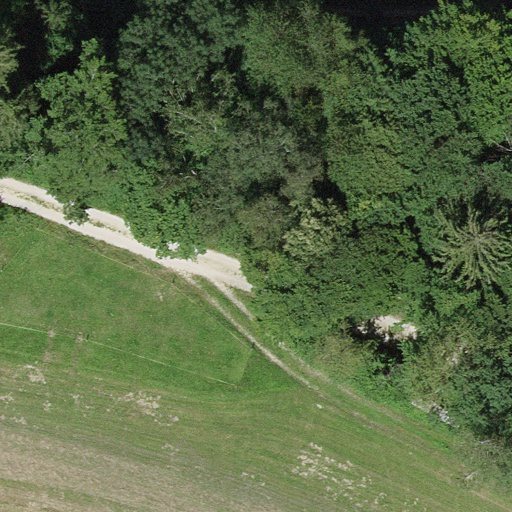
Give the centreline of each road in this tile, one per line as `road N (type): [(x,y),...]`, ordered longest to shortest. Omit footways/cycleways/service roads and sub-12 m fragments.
road 1 (track): [(511,480),(330,385),(188,269)]
road 2 (track): [(511,343),(334,296),(188,269)]
road 3 (track): [(218,0),(352,13),(468,14),(511,6)]
road 4 (track): [(188,269),(0,200)]
